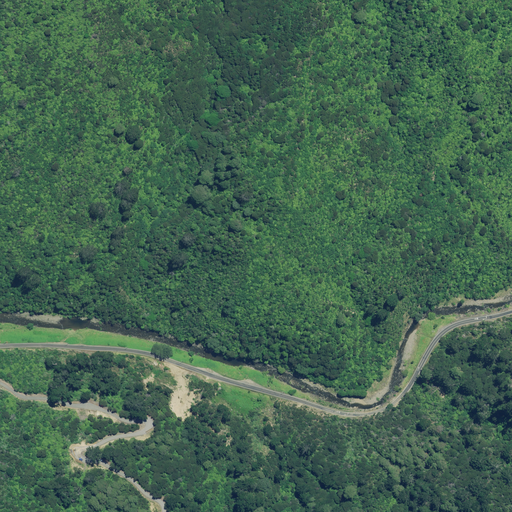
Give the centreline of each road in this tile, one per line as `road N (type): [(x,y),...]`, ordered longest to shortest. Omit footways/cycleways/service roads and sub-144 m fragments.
road 1 (tertiary): [(0,346),(141,352),(335,412),(367,414),(401,397),(448,328),(511,311)]
road 2 (track): [(0,390),(91,403),(139,420),(145,428),(128,439),(81,454),(86,464),(129,479),(159,502),(160,511)]
